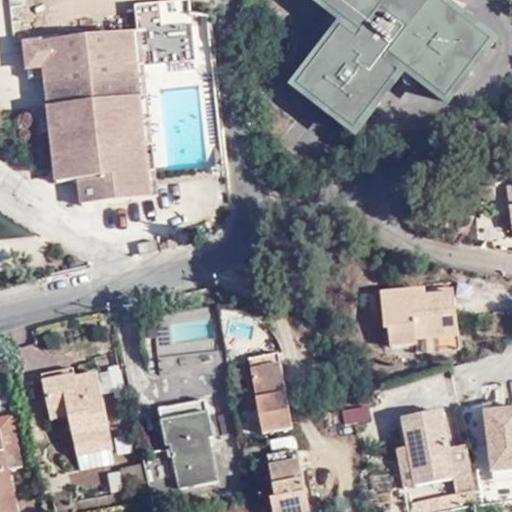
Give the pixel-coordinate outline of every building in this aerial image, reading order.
[(214,76),(208,15),(191,16),(189,0),(186,0),(136,4),(139,34),(162,32),(167,80),(214,76)] [(299,93),(357,137),(401,79),(386,68),(391,62),(449,107),(493,48),(436,5),(433,8),(422,0),(310,0),(364,41),(359,47),(343,34),(299,93)] [(153,202),(150,174),(136,34),(26,46),(29,73),(48,71),(59,186),(82,184),(84,209),(153,202)] [(159,252),(156,241),(138,245),(141,257),(159,252)] [(452,289),(424,293),(425,306),(454,303),(452,289)] [(425,306),(424,293),(380,297),(384,332),(388,332),(390,351),(414,350),(413,342),(459,337),(454,303),(425,306)] [(282,397),(290,396),(281,355),(251,361),(266,435),(296,429),(292,407),(284,408),(282,397)] [(71,455),(107,448),(96,381),(78,385),(80,390),(73,391),(71,379),(40,384),(45,410),(62,407),(64,416),(71,455)] [(292,407),(290,396),(282,397),(284,408),(292,407)] [(206,405),(157,413),(163,451),(169,450),(178,491),(214,485),(207,444),(211,443),(206,405)] [(511,416),(496,417),(495,406),(457,408),(462,434),(461,434),(463,448),(486,447),(488,475),(511,473),(511,416)] [(245,437),(240,415),(218,419),(221,441),(245,437)] [(442,416),(401,420),(405,447),(411,485),(443,481),(447,485),(466,482),(462,446),(447,448),(442,416)] [(0,469),(1,474),(16,472),(6,421),(0,422),(0,469)] [(399,486),(411,485),(405,447),(394,449),(399,486)] [(110,462),(107,448),(71,455),(74,469),(110,462)] [(312,511),(300,452),(271,458),(280,499),(273,501),(276,511),(312,511)] [(148,486),(144,465),(122,470),(126,490),(148,486)] [(0,511),(8,511),(1,474),(0,469),(0,511)] [(466,482),(447,485),(449,497),(468,494),(466,482)] [(468,494),(449,497),(406,503),(407,511),(443,511),(470,507),(468,494)]
